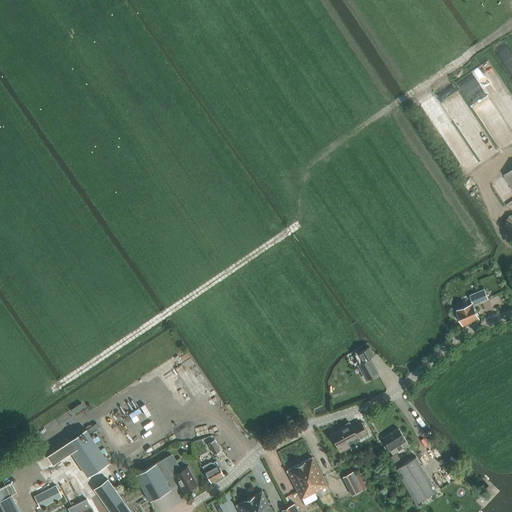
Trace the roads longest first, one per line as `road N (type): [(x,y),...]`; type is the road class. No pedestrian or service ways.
road 1 (track): [(52,391),(298,226),(300,168),(511,24)]
road 2 (tertiary): [(183,511),(277,442),(400,393),(480,326),(511,315)]
road 3 (track): [(216,281),(315,424)]
